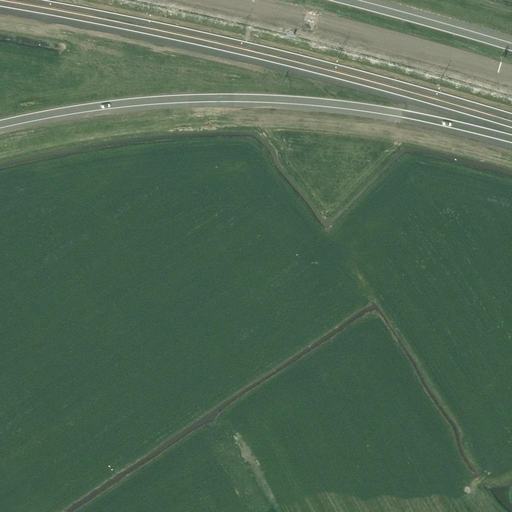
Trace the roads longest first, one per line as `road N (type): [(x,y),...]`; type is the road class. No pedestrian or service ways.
road 1 (motorway): [(0,0),(302,62),(511,120)]
road 2 (motorway): [(0,123),(117,103),(252,97),(376,108),(511,140)]
road 3 (motorway): [(511,77),(209,0)]
road 4 (motorway): [(511,46),(343,0)]
